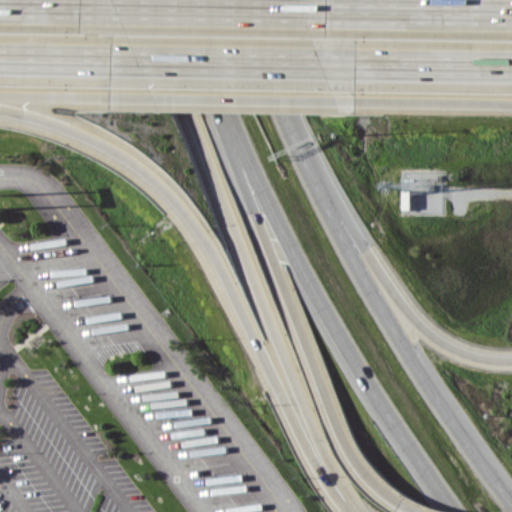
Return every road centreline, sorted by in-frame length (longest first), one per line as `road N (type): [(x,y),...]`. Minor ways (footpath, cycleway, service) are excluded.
road 1 (motorway): [(351,99),(511,102),(509,360),(467,354),(410,317),(284,128)]
road 2 (trunk): [(511,504),(398,344),(262,89),(226,0)]
road 3 (motorway): [(137,0),(321,446),(363,511)]
road 4 (motorway): [(0,108),(67,125),(120,153),(168,194),(208,248),(299,440),(343,511)]
road 5 (primary): [(211,96),(337,337),(456,511)]
road 6 (motorway): [(211,96),(352,456),(382,491),(421,511)]
road 7 (motorway): [(111,59),(355,63)]
road 8 (motorway): [(323,10),(80,6)]
road 9 (motorway): [(110,96),(351,99)]
road 10 (motorway): [(511,11),(323,10)]
road 11 (motorway): [(355,63),(511,64)]
